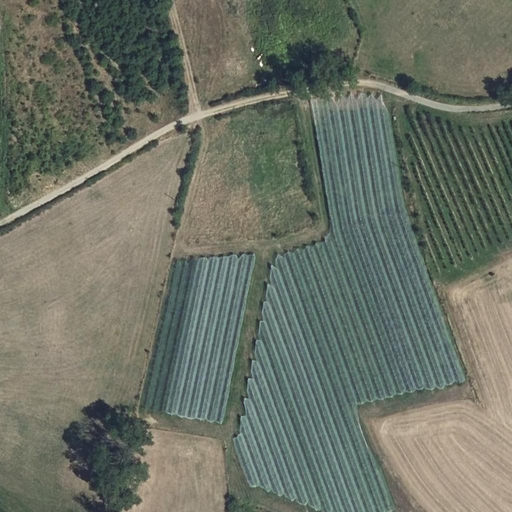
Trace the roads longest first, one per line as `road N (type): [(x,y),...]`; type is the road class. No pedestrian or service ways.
road 1 (unclassified): [(511,104),(440,109),(361,85),(311,89),(200,117),(140,144)]
road 2 (track): [(140,144),(0,223)]
